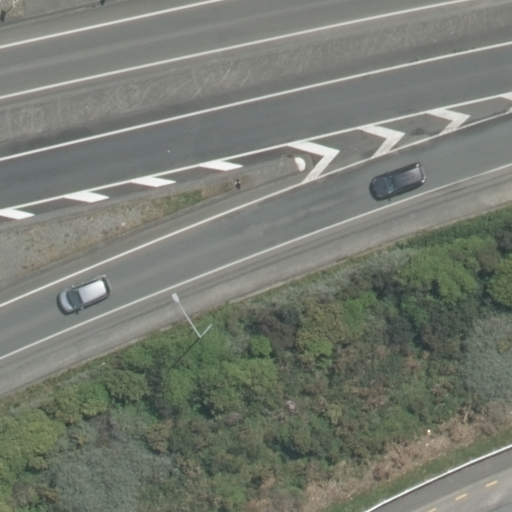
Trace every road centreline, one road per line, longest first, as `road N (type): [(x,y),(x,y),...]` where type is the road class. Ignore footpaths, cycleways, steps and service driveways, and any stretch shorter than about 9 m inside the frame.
road 1 (trunk): [(511,138),(150,269),(0,339)]
road 2 (trunk): [(511,64),(0,183)]
road 3 (trunk): [(0,80),(348,0)]
